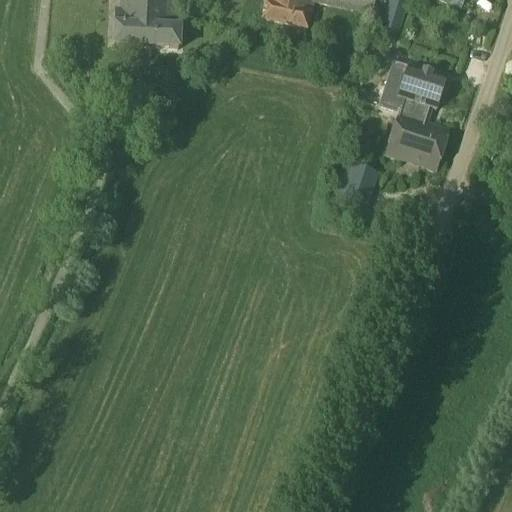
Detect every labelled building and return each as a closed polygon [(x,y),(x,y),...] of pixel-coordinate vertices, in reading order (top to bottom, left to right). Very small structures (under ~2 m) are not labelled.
[(115,10),(114,28),(113,28),(112,49),(179,52),(180,31),(176,31),(176,0),(118,0),(119,10),(115,10)] [(266,0),(265,6),(261,23),(306,33),(310,16),(312,6),(371,18),(375,0),(266,0)] [(376,0),(374,13),(386,17),(382,32),(397,37),(407,7),(383,0),(376,0)] [(439,0),(438,2),(461,11),(465,0),(439,0)] [(399,119),(423,126),(426,112),(435,114),(446,83),(407,71),(397,102),(404,105),(399,119)] [(423,126),(399,119),(398,120),(384,158),(435,175),(448,133),(423,126)] [(365,215),(378,177),(344,165),(331,205),(341,208),(337,221),(369,232),(374,218),(365,215)]
